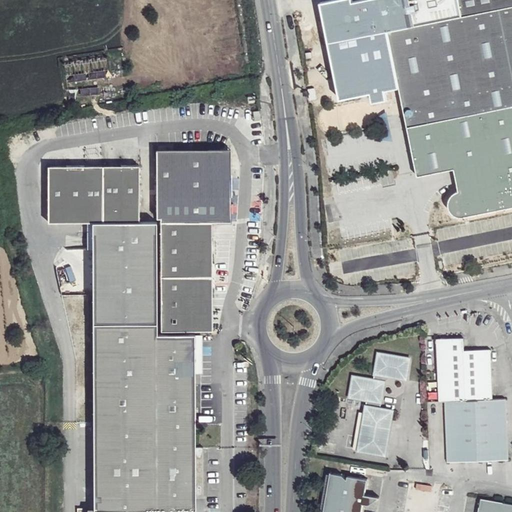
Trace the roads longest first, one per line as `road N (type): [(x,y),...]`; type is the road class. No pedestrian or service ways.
road 1 (tertiary): [(278,74),(280,264),(269,298)]
road 2 (tertiary): [(305,292),(298,160),(278,74)]
road 3 (tertiary): [(269,351),(274,511)]
road 4 (tertiary): [(293,511),(311,353)]
